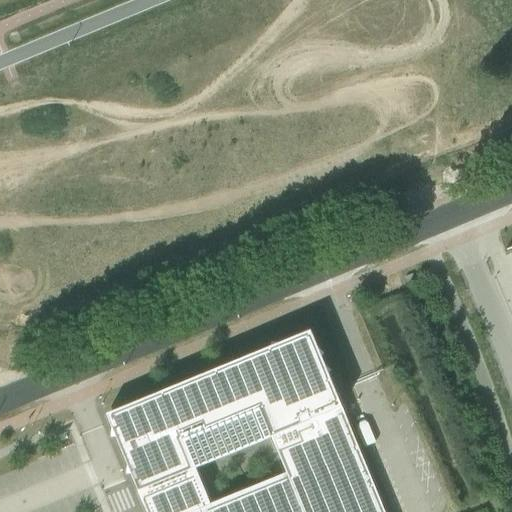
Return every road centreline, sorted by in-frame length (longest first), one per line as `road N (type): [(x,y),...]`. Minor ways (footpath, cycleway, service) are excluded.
road 1 (unknown): [(84,169),(73,231),(82,264),(102,282),(380,176),(396,231)]
road 2 (unclassified): [(0,396),(415,223)]
road 3 (unclassified): [(415,223),(502,431),(511,477)]
road 4 (unclassified): [(0,60),(144,0)]
